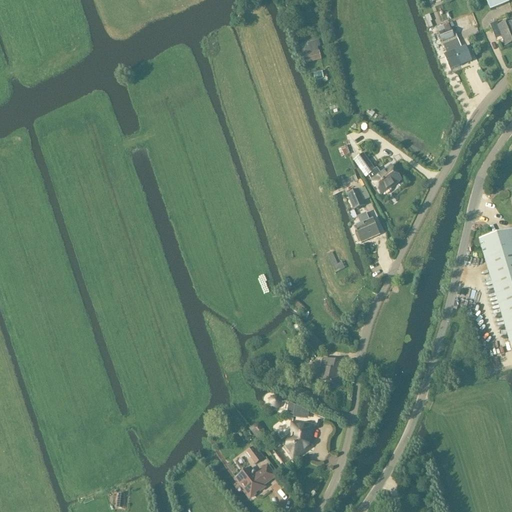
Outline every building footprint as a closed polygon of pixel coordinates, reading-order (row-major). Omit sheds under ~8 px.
[(486,0),(490,11),(509,3),(508,0),(486,0)] [(447,7),(436,12),(441,23),(452,19),(447,7)] [(453,35),(478,25),(472,13),(443,26),(449,41),(455,39),(453,35)] [(429,15),(424,16),(429,29),(433,27),(431,22),(432,21),(429,15)] [(511,44),(511,23),(511,21),(498,26),(497,22),(490,25),(494,36),(501,34),(506,47),(511,44)] [(443,26),(436,29),(443,44),(449,41),(443,26)] [(454,50),(461,66),(471,62),(465,48),(462,49),(458,40),(451,43),(452,45),(449,46),(452,51),(454,50)] [(452,45),(451,43),(443,46),(447,55),(444,56),(450,71),(461,66),(454,50),(452,51),(449,46),(452,45)] [(303,56),(302,56),(304,65),(321,60),(319,51),(303,56)] [(354,161),(367,179),(369,178),(372,181),(371,182),(381,195),(383,193),(385,193),(388,191),(389,189),(400,181),(391,168),(381,175),(376,169),(374,170),(363,154),(354,161)] [(359,191),(348,195),(354,211),(365,206),(359,191)] [(356,227),(355,228),(357,233),(355,234),(358,242),(361,241),(361,244),(379,236),(372,220),(370,221),(366,214),(357,218),(360,224),(355,226),(356,227)] [(511,350),(511,231),(479,241),(511,350)] [(313,357),(319,351),(308,340),(302,345),(313,357)] [(326,360),(324,369),(321,368),(318,381),(335,385),(338,376),(340,376),(343,364),(326,360)] [(310,403),(313,396),(299,389),(295,396),(310,403)] [(280,404),(281,403),(281,402),(280,402),(280,401),(280,400),(279,399),(278,398),(277,398),(276,397),(275,397),(273,397),(273,398),(272,398),(271,399),(270,400),(269,401),(269,402),(269,403),(269,404),(269,405),(270,406),(270,407),(271,408),(272,408),(274,409),(275,409),(276,409),(277,408),(278,408),(279,407),(280,406),(280,405),(280,404)] [(289,436),(279,444),(292,462),(311,448),(314,426),(296,425),(296,423),(290,423),(289,436)] [(256,465),(264,459),(254,447),(250,450),(246,453),(250,458),(251,458),(256,465)] [(264,486),(276,477),(268,467),(256,476),(251,469),(236,480),(239,483),(240,482),(244,488),(243,489),(251,499),(256,495),(255,493),(258,491),(259,492),(265,488),(264,486)]
